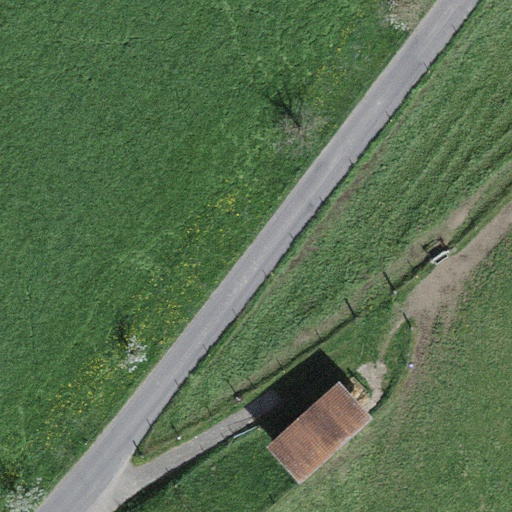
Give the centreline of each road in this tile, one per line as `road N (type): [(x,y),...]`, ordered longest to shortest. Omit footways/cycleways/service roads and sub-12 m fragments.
road 1 (unclassified): [(67,511),(458,0)]
road 2 (track): [(427,294),(211,436),(69,511)]
